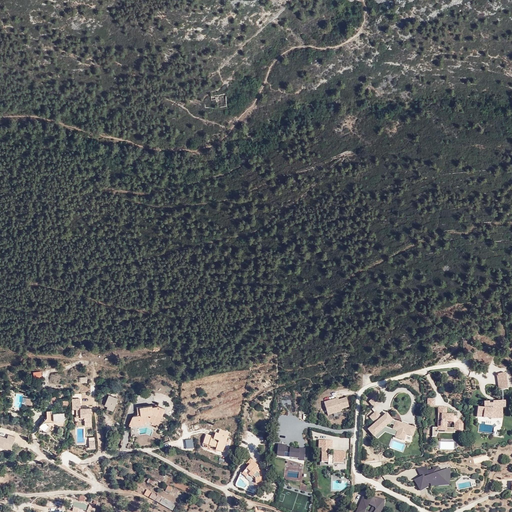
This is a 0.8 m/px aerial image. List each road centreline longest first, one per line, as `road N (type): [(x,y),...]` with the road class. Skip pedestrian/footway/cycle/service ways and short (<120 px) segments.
road 1 (track): [(0,117),(36,116),(156,150),(208,147),(252,104),(282,54),(338,46),(355,35),(364,0)]
road 2 (unclassified): [(20,511),(13,496),(93,490),(84,463),(136,449),(228,492)]
road 3 (unclassified): [(425,511),(359,475),(360,392),(468,361)]
